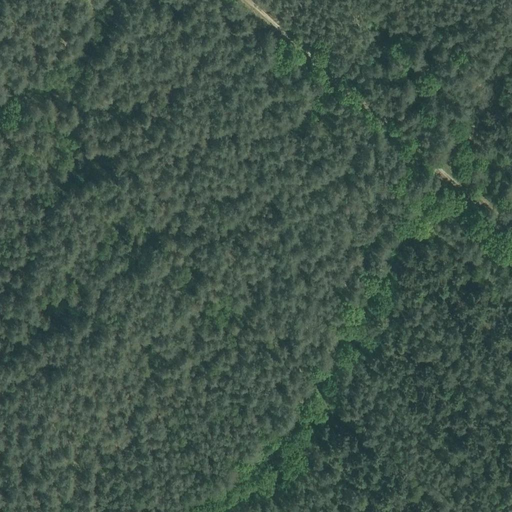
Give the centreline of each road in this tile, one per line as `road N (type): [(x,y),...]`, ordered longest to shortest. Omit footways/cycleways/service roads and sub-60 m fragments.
road 1 (track): [(437,168),(288,404),(183,511)]
road 2 (track): [(247,0),(437,168)]
road 3 (track): [(437,168),(511,53)]
